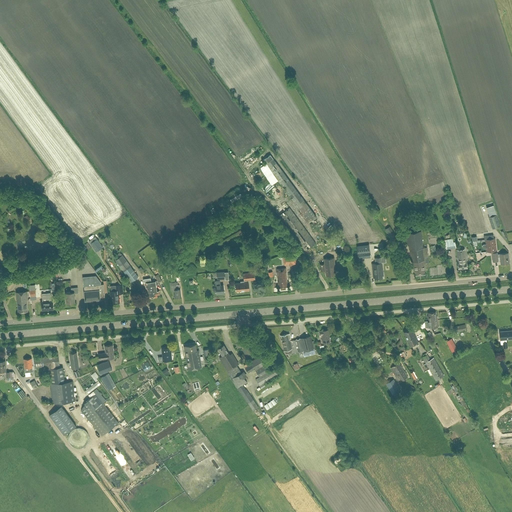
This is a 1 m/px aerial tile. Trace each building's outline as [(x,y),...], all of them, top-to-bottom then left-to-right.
[(263,159),(304,215),(309,222),(312,221),(316,217),(270,154),(263,159)] [(273,184),(265,188),(267,192),(275,188),(273,184)] [(287,193),(270,205),(295,239),(312,226),(287,193)] [(489,214),(496,212),(493,205),(487,207),(489,214)] [(496,214),(488,217),(492,228),(500,226),(496,214)] [(241,239),(245,236),(239,226),(202,249),(205,255),(238,235),(241,239)] [(424,264),(429,263),(427,247),(423,248),(421,231),(406,233),(408,246),(409,246),(411,261),(412,261),(414,270),(415,270),(415,274),(424,273),(424,269),(425,269),(424,264)] [(96,251),(103,246),(97,238),(95,236),(86,243),(88,245),(90,243),(96,251)] [(103,245),(111,240),(108,236),(100,241),(103,245)] [(484,248),(486,248),(486,252),(496,251),(495,238),(485,239),(486,244),(484,244),(483,245),(482,245),(482,247),(483,248),(484,248)] [(397,239),(392,241),(401,255),(405,252),(397,239)] [(445,239),(446,243),(446,249),(455,248),(455,241),(453,242),(453,239),(445,239)] [(464,249),(456,250),(458,269),(467,267),(466,262),(464,249)] [(115,260),(124,272),(131,281),(138,276),(131,267),(122,255),(121,255),(119,252),(113,257),(116,259),(115,260)] [(500,264),(509,263),(508,253),(499,254),(497,254),(497,252),(492,253),(493,261),(498,261),(498,260),(500,259),(500,264)] [(296,264),(295,256),(292,257),(292,254),(283,255),(284,265),(288,264),(289,265),(293,265),(293,264),(296,264)] [(325,270),(326,275),(336,274),(334,257),(324,258),(324,264),(320,264),(321,271),(325,270)] [(382,276),(383,275),(382,262),(381,257),(375,258),(375,263),(372,264),(373,278),(374,278),(374,279),(382,278),(382,276)] [(278,287),(287,286),(286,267),(276,268),(278,287)] [(248,280),(255,280),(254,272),(243,273),(244,281),(240,281),(240,282),(235,283),(236,291),(249,290),(248,280)] [(96,275),(82,276),(83,283),(84,283),(84,285),(84,286),(84,285),(85,290),(84,290),(85,301),(100,299),(100,298),(105,298),(105,299),(104,284),(101,284),(101,282),(96,275)] [(151,284),(151,281),(150,276),(143,277),(144,286),(145,285),(146,288),(145,289),(146,292),(147,298),(152,297),(151,288),(150,288),(149,285),(151,284)] [(157,280),(151,281),(151,284),(149,285),(150,288),(151,288),(152,297),(157,296),(157,294),(160,294),(159,290),(156,290),(155,284),(158,284),(157,280)] [(216,294),(224,293),(223,284),(220,285),(219,280),(215,281),(216,285),(215,285),(216,287),(215,287),(214,287),(213,288),(213,289),(213,291),(214,292),(215,292),(216,292),(216,294)] [(174,297),(181,296),(180,288),(179,288),(178,285),(176,285),(176,281),(170,282),(171,291),(174,290),(174,297)] [(111,303),(119,302),(118,293),(122,293),(122,285),(111,286),(111,291),(110,291),(111,303)] [(74,293),(78,292),(77,287),(71,287),(71,292),(65,292),(66,302),(75,302),(74,293)] [(27,299),(28,299),(27,290),(16,291),(18,311),(28,310),(27,299)] [(43,301),(41,301),(42,309),(53,308),(53,300),(52,300),(51,293),(42,294),(43,301)] [(428,312),(428,316),(432,316),(432,323),(430,323),(430,325),(430,327),(437,327),(436,315),(435,312),(428,312)] [(411,328),(403,332),(409,345),(411,345),(413,348),(418,346),(416,342),(417,342),(411,328)] [(330,342),(329,338),(328,330),(327,330),(322,330),(319,331),(319,335),(321,335),(322,343),(330,342)] [(506,339),(511,338),(511,330),(500,331),(500,340),(503,339),(503,342),(502,342),(503,347),(507,347),(506,342),(506,339)] [(291,349),(292,349),(290,340),(291,340),(289,333),(280,335),(284,351),(285,350),(285,351),(285,353),(286,354),(291,353),(292,351),(291,349)] [(310,336),(300,338),(303,351),(304,356),(315,353),(314,349),(314,348),(315,348),(313,341),(311,341),(310,336)] [(456,349),(451,338),(445,341),(452,355),(455,353),(454,350),(456,349)] [(188,369),(201,367),(198,350),(196,350),(195,344),(184,346),(188,369)] [(99,359),(113,357),(113,350),(112,345),(104,345),(105,353),(98,353),(99,359)] [(227,370),(238,364),(232,353),(229,354),(223,345),(218,348),(222,355),(219,357),(221,360),(227,370)] [(162,348),(162,356),(158,356),(158,361),(171,360),(170,353),(169,353),(169,347),(162,348)] [(71,368),(79,367),(76,352),(70,353),(71,357),(70,357),(71,368)] [(255,370),(269,361),(264,353),(250,362),(251,364),(245,367),(248,372),(254,369),(255,370)] [(423,356),(422,357),(424,361),(426,364),(429,369),(432,374),(435,380),(444,376),(433,357),(430,359),(427,354),(426,354),(426,353),(422,355),(423,356)] [(53,403),(74,401),(72,381),(64,382),(63,367),(59,367),(58,355),(34,358),(35,367),(48,366),(53,403)] [(355,355),(348,358),(350,363),(358,359),(355,355)] [(31,358),(24,359),(25,368),(25,372),(30,371),(33,371),(32,367),(31,358)] [(112,370),(110,366),(108,360),(97,364),(100,374),(112,370)] [(144,370),(145,372),(151,368),(147,361),(141,365),(144,370)] [(392,366),(390,367),(398,381),(400,380),(407,376),(404,371),(403,369),(401,367),(401,366),(399,362),(392,366)] [(266,365),(265,366),(264,365),(255,370),(259,376),(255,379),(261,388),(266,386),(264,383),(277,375),(273,368),(268,371),(269,370),(266,365)] [(241,372),(231,378),(237,388),(247,382),(244,377),(247,376),(243,370),(241,372)] [(100,377),(95,371),(91,375),(96,381),(100,377)] [(106,375),(100,378),(108,390),(113,387),(106,375)] [(34,389),(38,386),(34,380),(33,380),(32,379),(29,381),(34,389)] [(393,379),(389,381),(392,385),(388,387),(392,394),(400,390),(393,379)] [(98,380),(85,391),(88,394),(101,384),(98,380)] [(253,411),(258,407),(246,389),(245,389),(243,385),(237,388),(240,392),(241,392),(253,411)] [(96,388),(93,390),(93,391),(95,393),(103,402),(106,400),(96,388)] [(17,392),(22,398),(26,395),(21,389),(17,392)] [(82,407),(82,410),(88,418),(102,435),(118,421),(103,402),(95,393),(84,402),(86,404),(82,407)] [(76,426),(61,406),(49,415),(64,435),(76,426)] [(92,425),(90,427),(97,434),(99,432),(92,425)] [(339,456),(334,462),(337,465),(342,459),(339,456)]
